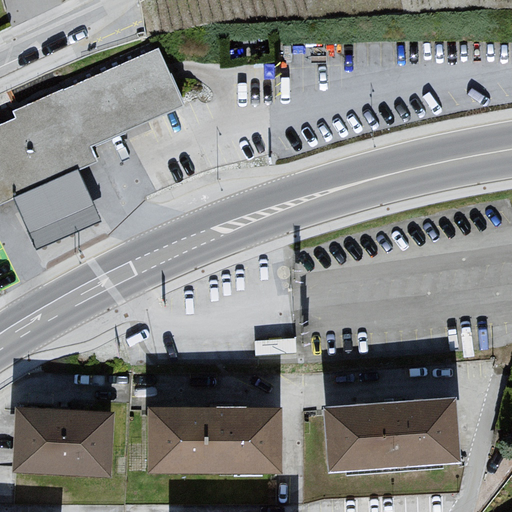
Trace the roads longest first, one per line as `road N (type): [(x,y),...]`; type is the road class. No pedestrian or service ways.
road 1 (secondary): [(0,360),(320,194)]
road 2 (secondary): [(320,194),(150,246),(0,323)]
road 3 (secondary): [(511,149),(320,194)]
road 4 (residential): [(0,61),(128,0)]
road 5 (residential): [(463,511),(481,416),(469,390)]
